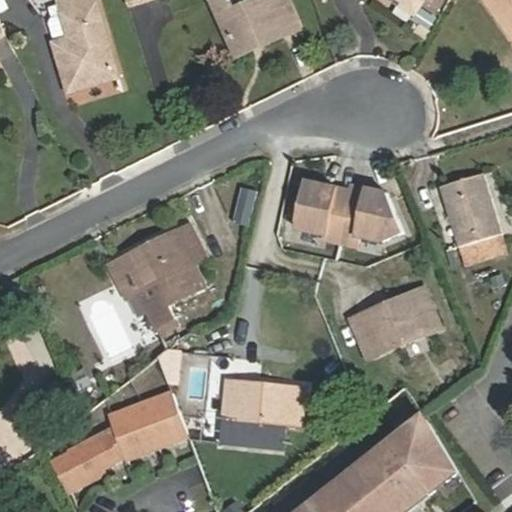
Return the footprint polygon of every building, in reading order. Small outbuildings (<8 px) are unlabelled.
[(70,38),(56,43),(70,92),(120,77),(98,0),(61,0),(60,0),(70,38)] [(217,0),(238,45),(294,19),(285,0),(259,0),(236,10),(231,0),(217,0)] [(396,0),(416,13),(424,0),(396,0)] [(511,0),(489,0),(511,32),(511,0)] [(294,19),(238,45),(242,55),(299,30),(294,19)] [(445,188),(469,267),(510,255),(487,175),(445,188)] [(354,192),(309,179),(295,225),(325,234),(323,239),(339,243),(354,192)] [(389,196),(355,186),(354,192),(339,243),(355,248),(358,238),(381,244),(405,234),(389,196)] [(135,264),(116,273),(128,300),(159,285),(169,306),(208,286),(198,264),(210,259),(195,226),(131,258),(135,264)] [(112,267),(116,273),(135,264),(131,258),(112,267)] [(357,321),(372,357),(440,328),(426,293),(357,321)] [(227,420),(302,428),(307,390),(232,381),(227,420)] [(124,469),(130,466),(131,468),(192,444),(175,402),(115,425),(120,439),(76,463),(77,465),(60,474),(75,503),(94,493),(91,488),(125,470),(124,469)] [(346,473),(378,511),(398,511),(397,509),(424,487),(431,497),(462,470),(426,409),(346,473)] [(288,427),(286,447),(299,449),(301,429),(288,427)] [(378,511),(346,473),(297,511),(378,511)] [(412,511),(431,497),(424,487),(397,509),(398,511),(412,511)]
